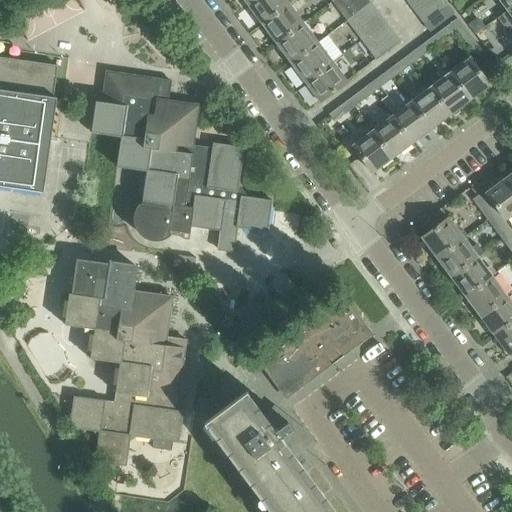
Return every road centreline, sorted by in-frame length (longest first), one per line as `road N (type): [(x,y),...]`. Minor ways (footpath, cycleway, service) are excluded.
road 1 (residential): [(187,0),(354,221)]
road 2 (residential): [(354,221),(511,439)]
road 3 (residential): [(354,221),(496,120)]
